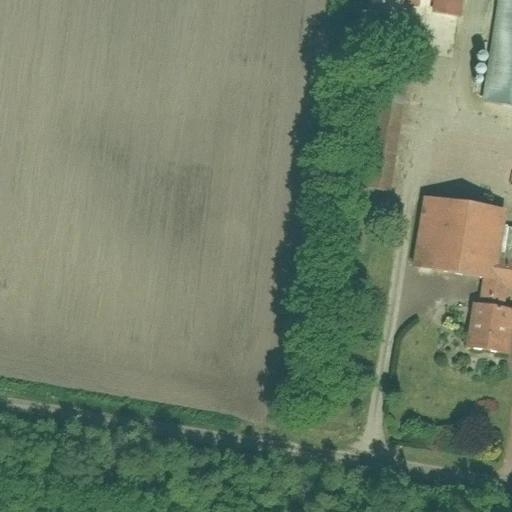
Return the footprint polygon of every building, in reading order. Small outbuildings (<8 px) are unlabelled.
[(400,0),(454,8),(455,0),(400,0)] [(511,0),(493,0),(476,106),(511,112),(511,0)] [(346,212),(386,218),(406,99),(367,92),(346,212)] [(497,218),(418,205),(406,277),(485,290),(497,218)] [(511,264),(491,262),(487,294),(511,296),(511,264)] [(502,315),(460,308),(453,354),(494,361),(502,315)]
